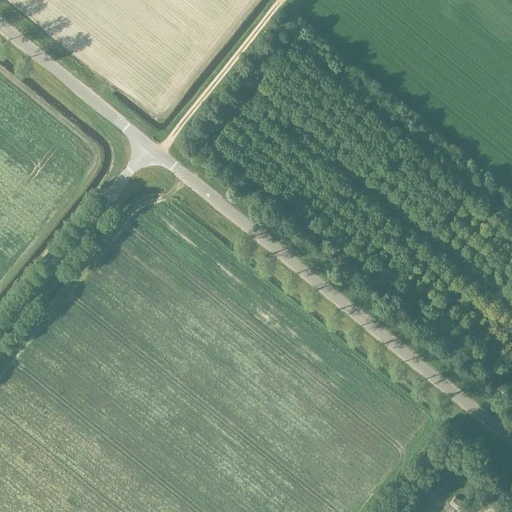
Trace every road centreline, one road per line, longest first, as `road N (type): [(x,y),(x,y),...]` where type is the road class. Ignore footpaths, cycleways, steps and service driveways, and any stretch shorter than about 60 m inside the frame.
road 1 (secondary): [(511,441),(148,146)]
road 2 (unclassified): [(0,330),(148,146)]
road 3 (secondary): [(148,146),(0,25)]
